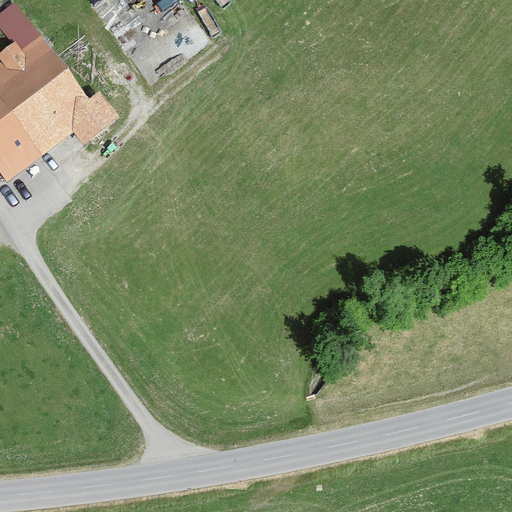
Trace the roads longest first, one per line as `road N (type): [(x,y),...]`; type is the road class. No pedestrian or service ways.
road 1 (tertiary): [(511,403),(213,470),(0,497)]
road 2 (track): [(167,476),(155,431),(20,238),(43,186)]
